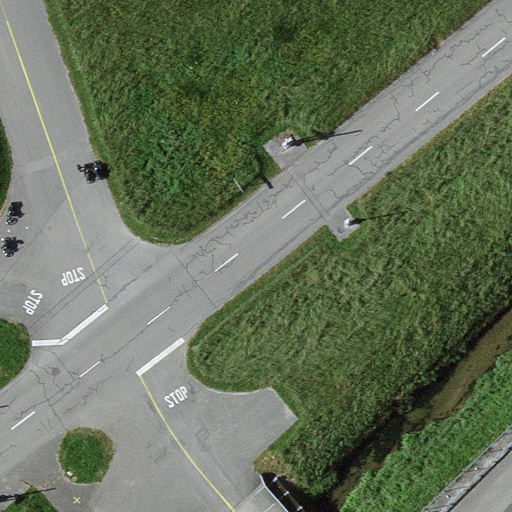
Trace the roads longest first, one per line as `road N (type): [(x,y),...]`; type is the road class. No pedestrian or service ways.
road 1 (tertiary): [(511,32),(0,437)]
road 2 (unknown): [(70,220),(0,10)]
road 3 (unknown): [(122,344),(70,220)]
